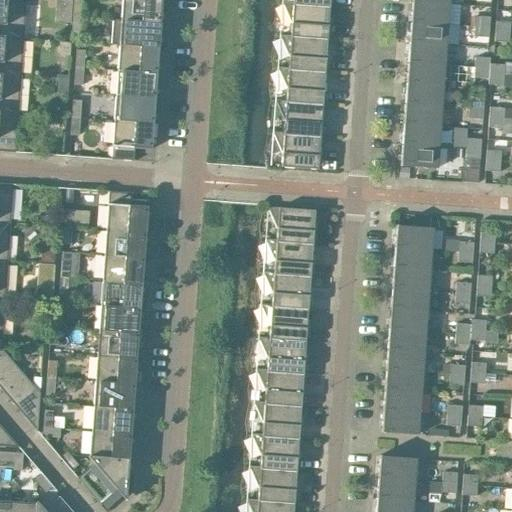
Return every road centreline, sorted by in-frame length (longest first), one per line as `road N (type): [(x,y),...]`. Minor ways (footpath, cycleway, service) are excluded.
road 1 (residential): [(332,511),(369,0)]
road 2 (residential): [(193,181),(163,511)]
road 3 (residential): [(0,167),(193,181)]
road 4 (residential): [(205,0),(193,181)]
